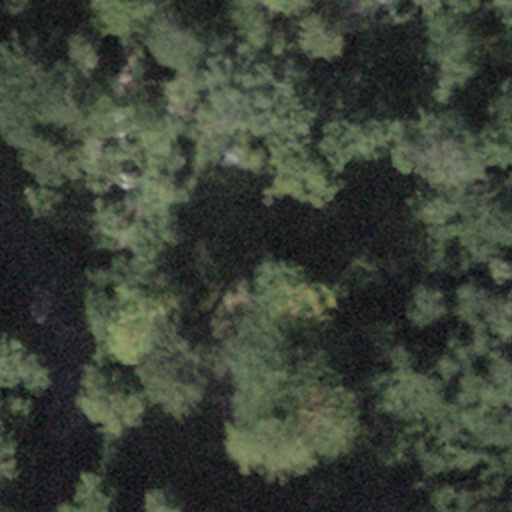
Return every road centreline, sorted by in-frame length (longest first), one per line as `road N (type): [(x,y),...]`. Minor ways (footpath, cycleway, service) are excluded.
road 1 (track): [(209,0),(230,23),(275,40),(511,67)]
road 2 (unclassified): [(56,511),(66,388),(46,306),(0,225)]
